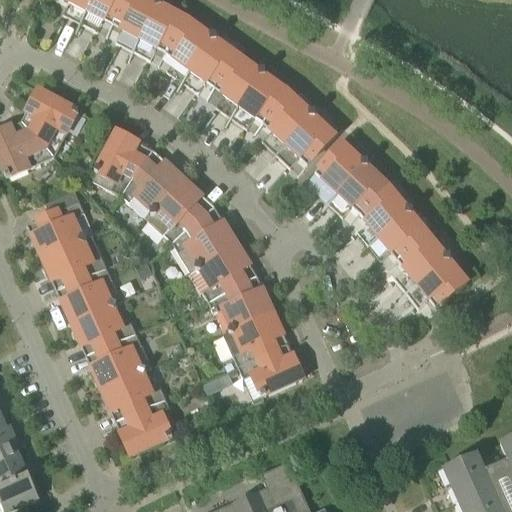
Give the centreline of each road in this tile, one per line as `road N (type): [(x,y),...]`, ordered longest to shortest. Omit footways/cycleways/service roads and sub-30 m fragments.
road 1 (residential): [(281,247),(213,170),(159,127),(30,57),(16,57)]
road 2 (residential): [(335,390),(349,392),(406,366),(308,243),(281,247)]
road 3 (residential): [(100,496),(335,390)]
road 4 (residential): [(100,496),(0,270)]
road 5 (residential): [(335,390),(280,268),(281,247)]
